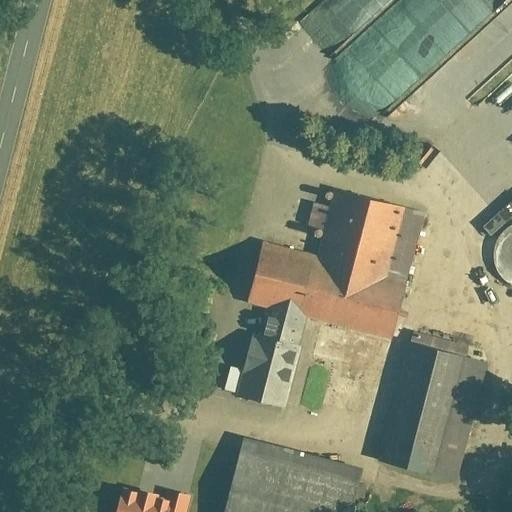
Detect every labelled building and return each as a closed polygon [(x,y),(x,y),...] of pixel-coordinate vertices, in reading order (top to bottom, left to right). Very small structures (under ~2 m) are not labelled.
[(474,0),(446,27),(458,40),(501,0),(474,0)] [(266,242),(251,300),(270,305),(306,314),(389,336),(421,212),(334,190),(317,255),(266,242)] [(270,305),(263,334),(298,343),(306,314),(270,305)] [(254,331),(238,394),(282,405),(298,343),(263,334),(254,331)] [(488,364),(413,345),(382,462),(457,481),(488,364)] [(356,511),(368,470),(245,438),(225,511),(356,511)] [(166,511),(171,498),(123,486),(116,511),(166,511)] [(186,511),(191,496),(172,491),(171,498),(166,511),(186,511)]
